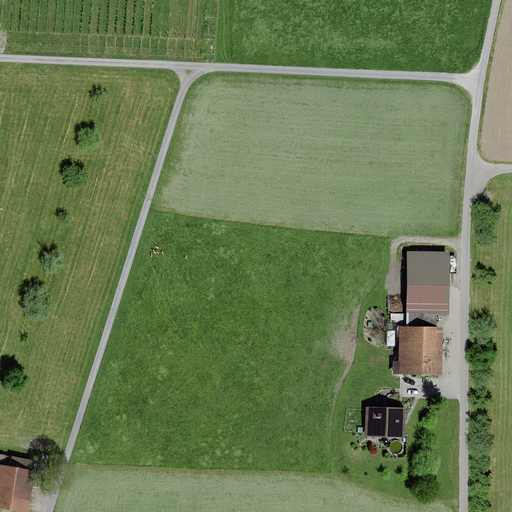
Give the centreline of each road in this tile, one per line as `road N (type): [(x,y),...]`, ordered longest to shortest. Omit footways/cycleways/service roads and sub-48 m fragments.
road 1 (track): [(0,58),(478,80)]
road 2 (track): [(51,511),(194,67)]
road 3 (residential): [(465,511),(478,80)]
